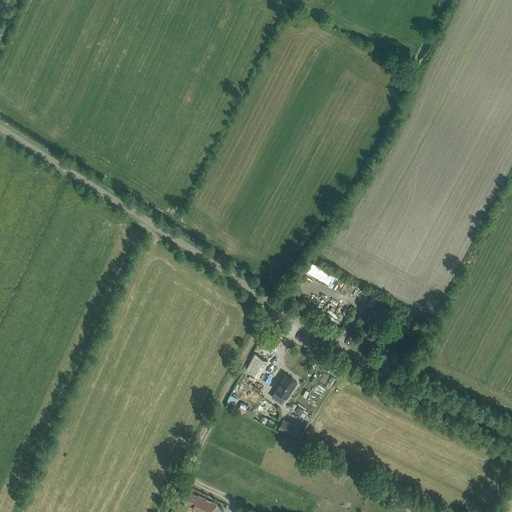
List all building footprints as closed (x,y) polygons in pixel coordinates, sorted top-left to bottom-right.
[(307,272),(329,284),(333,275),(312,263),(307,272)] [(381,321),(384,315),(380,313),(386,302),(342,280),(331,301),(345,309),(344,312),(347,313),(347,312),(350,313),(357,300),(372,308),(363,326),(374,331),(379,320),(381,321)] [(259,377),(268,361),(255,354),(246,370),(259,377)] [(286,374),(276,390),(271,397),(282,404),(297,381),(286,374)] [(234,404),(227,401),(225,405),(232,409),(234,404)] [(298,405),(294,411),(301,415),(304,409),(298,405)] [(278,428),(297,437),(302,428),(283,419),(278,428)] [(198,496),(189,492),(185,501),(194,505),(192,509),(198,511),(212,511),(217,504),(198,495),(198,496)] [(421,509),(424,503),(400,492),(397,497),(421,509)] [(420,511),(421,511),(431,511),(433,507),(424,503),(421,509),(420,511)]
